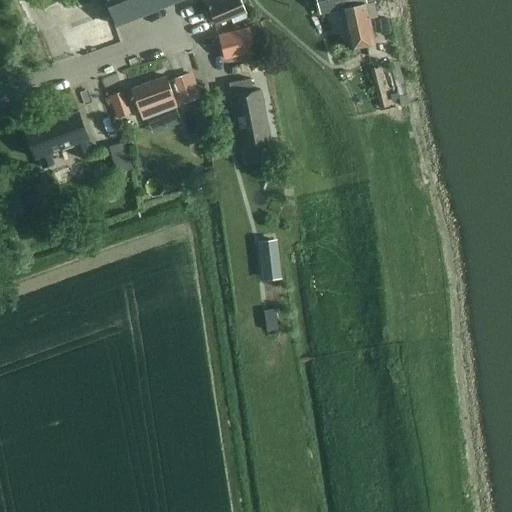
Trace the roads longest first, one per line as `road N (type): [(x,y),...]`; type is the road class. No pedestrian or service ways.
road 1 (track): [(304,0),(370,138),(415,511)]
road 2 (residential): [(0,99),(183,36),(171,8),(192,0)]
